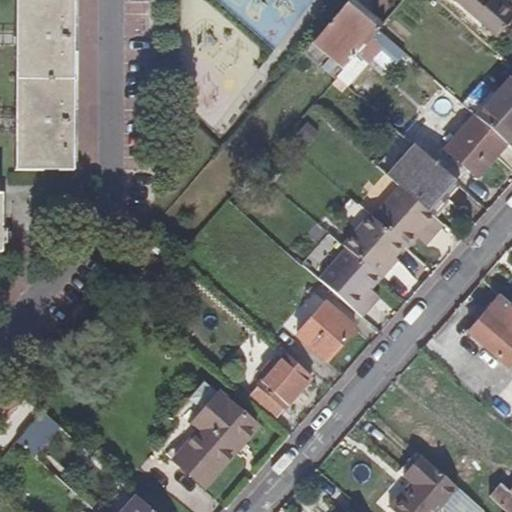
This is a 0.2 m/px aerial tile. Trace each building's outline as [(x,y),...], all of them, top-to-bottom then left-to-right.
[(14,0),(14,31),(14,43),(13,112),(13,124),(13,169),(72,170),(72,0),(14,0)] [(358,0),(348,0),(346,3),(376,28),(376,27),(383,20),(358,0)] [(452,0),(495,37),(511,17),(511,14),(494,0),(452,0)] [(376,28),(346,3),(309,45),(340,69),(376,28)] [(14,31),(2,31),(2,43),(14,43),(14,31)] [(511,75),(476,116),(506,143),(511,135),(511,75)] [(13,112),(1,112),(1,124),(13,124),(13,112)] [(476,116),(474,115),(445,148),(476,176),(506,143),(476,116)] [(305,120),(294,133),(307,145),(319,132),(305,120)] [(413,144),(386,175),(398,186),(426,211),(454,179),(413,144)] [(426,211),(398,186),(371,216),(405,245),(407,247),(417,237),(425,227),(433,234),(442,224),(426,211)] [(371,216),(368,213),(341,245),(345,248),(377,276),(394,258),(405,245),(371,216)] [(433,234),(425,227),(417,237),(425,244),(433,234)] [(377,276),(345,248),(318,278),(362,317),(370,307),(362,300),(370,290),(380,278),(377,276)] [(397,260),(394,258),(377,276),(380,278),(397,260)] [(378,296),(370,290),(362,300),(370,307),(378,296)] [(511,307),(510,306),(499,296),(467,334),(498,360),(511,342),(511,307)] [(355,327),(325,301),(295,335),(325,362),(355,327)] [(511,342),(498,360),(506,367),(511,359),(511,342)] [(274,365),(265,375),(255,386),(257,387),(249,397),(274,420),(283,410),(284,411),(312,378),(285,352),(274,365)] [(274,365),(268,359),(260,369),(265,375),(274,365)] [(220,393),(196,418),(236,452),(258,427),(220,393)] [(42,413),(20,437),(37,452),(59,428),(42,413)] [(197,431),(190,440),(222,468),(236,452),(196,418),(190,425),(197,431)] [(190,440),(174,458),(205,486),(222,468),(190,440)] [(402,476),(410,483),(388,507),(393,511),(435,511),(456,488),(420,455),(402,476)] [(511,511),(511,487),(509,491),(501,483),(489,496),(506,511),(511,511)] [(155,511),(136,495),(121,511),(155,511)]
